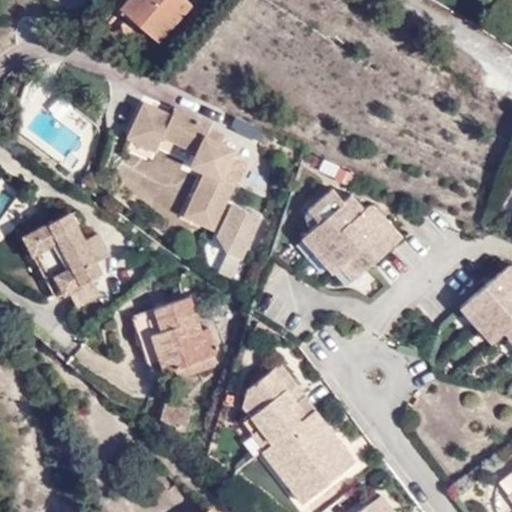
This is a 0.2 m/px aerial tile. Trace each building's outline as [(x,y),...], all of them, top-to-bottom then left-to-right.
[(195,4),(190,0),(130,0),(129,2),(148,19),(143,26),(161,42),(195,4)] [(129,2),(124,7),(143,26),(148,19),(129,2)] [(176,114),(148,101),(129,135),(157,150),(164,137),(195,153),(183,177),(200,186),(185,214),(216,229),(251,163),(238,156),(242,147),(216,133),(219,124),(181,104),(176,114)] [(342,263),(352,256),(363,271),(405,236),(374,199),(367,204),(357,191),(346,198),(336,186),(312,205),(322,220),(304,234),(330,271),(342,263)] [(259,221),(234,211),(222,235),(229,255),(243,260),(259,221)] [(67,288),(75,306),(97,294),(90,282),(88,277),(99,271),(93,259),(107,253),(97,235),(84,241),(70,214),(50,224),(49,223),(23,236),(32,253),(54,295),(67,288)] [(342,263),(354,279),(363,271),(352,256),(342,263)] [(511,325),(511,326),(511,263),(511,262),(469,295),(500,332),(511,325)] [(500,332),(469,295),(456,306),(486,343),(500,332)] [(207,361),(188,298),(128,317),(147,378),(207,361)] [(511,326),(511,325),(500,332),(511,346),(511,326)] [(323,446),(304,420),(318,410),(283,361),(247,386),(242,405),(269,445),(262,450),(301,503),(357,463),(337,435),(323,446)] [(183,413),(159,403),(151,423),(176,432),(183,413)] [(323,446),(337,435),(318,410),(304,420),(323,446)] [(394,511),(383,496),(360,511),(394,511)]
